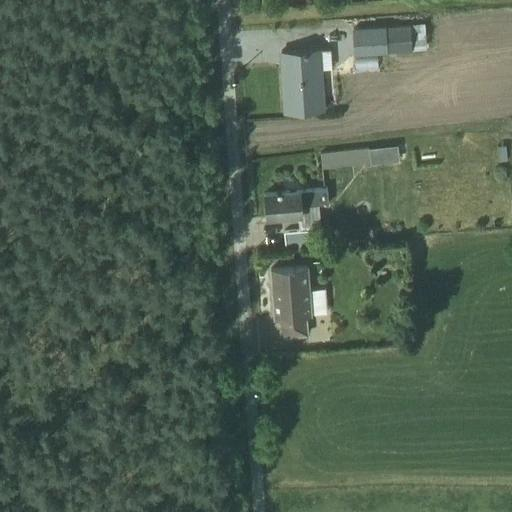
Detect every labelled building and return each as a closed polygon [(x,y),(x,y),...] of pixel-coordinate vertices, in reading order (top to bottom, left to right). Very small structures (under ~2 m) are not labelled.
[(352,26),(353,52),(436,48),(435,22),(352,26)] [(465,30),(447,31),(448,47),(466,46),(465,30)] [(329,50),(281,51),(283,111),(324,110),(322,68),(329,67),(329,50)] [(408,142),(324,152),(326,167),(369,162),(370,167),(410,162),(408,142)] [(326,187),(266,192),(268,216),(298,214),(299,229),(283,230),(285,247),(308,245),(307,227),(320,226),(319,204),(328,203),(326,187)] [(308,266),(272,269),(276,323),(281,322),(282,336),(309,334),(307,319),(312,318),(308,266)]
